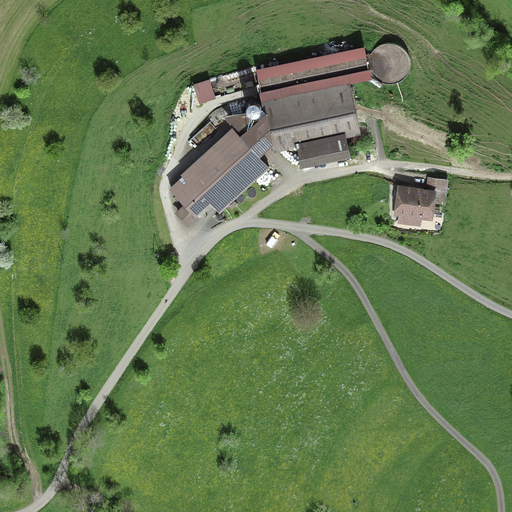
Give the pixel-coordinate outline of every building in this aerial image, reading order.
[(381,82),(389,84),(397,83),(404,78),(409,72),(411,64),(409,56),(405,49),(398,44),(390,42),(382,44),(375,48),(370,55),(369,63),(370,71),(374,78),(381,82)] [(364,45),(255,67),(262,99),(347,82),(371,77),(364,45)] [(209,78),(193,84),(199,103),(216,98),(209,78)] [(343,136),(357,133),(347,82),(262,99),(265,111),(272,144),(273,151),(296,147),(300,165),(347,155),(343,136)] [(250,111),(253,111),(258,110),(260,107),(261,102),(259,98),(255,96),(251,96),(247,99),(245,102),(246,106),(247,109),(250,111)] [(244,110),(223,116),(232,125),(259,156),(272,144),(265,111),(254,121),(244,110)] [(216,130),(219,126),(215,121),(211,125),(216,130)] [(207,200),(218,212),(268,165),(259,156),(232,125),(180,173),(182,174),(168,187),(185,204),(176,212),(187,223),(195,216),(193,213),(207,200)] [(295,165),(296,164),(297,163),(298,162),(298,160),(298,159),(297,157),(295,157),(294,156),(292,157),(291,158),(290,159),(289,161),(290,162),(292,164),(293,165),(295,165)] [(269,179),(270,179),(271,178),(272,176),(272,174),(272,173),(271,172),(270,171),(268,170),(266,171),(265,172),(264,174),(264,175),(264,177),(266,179),(268,179),(269,179)] [(398,213),(430,217),(433,193),(401,189),(398,213)]
